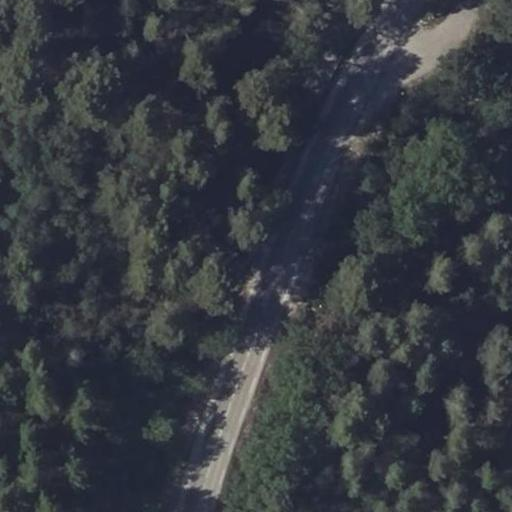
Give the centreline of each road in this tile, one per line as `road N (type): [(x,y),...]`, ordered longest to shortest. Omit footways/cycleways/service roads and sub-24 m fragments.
road 1 (secondary): [(371,52),(253,336),(196,511)]
road 2 (unclassified): [(371,52),(410,56),(431,47),(475,0)]
